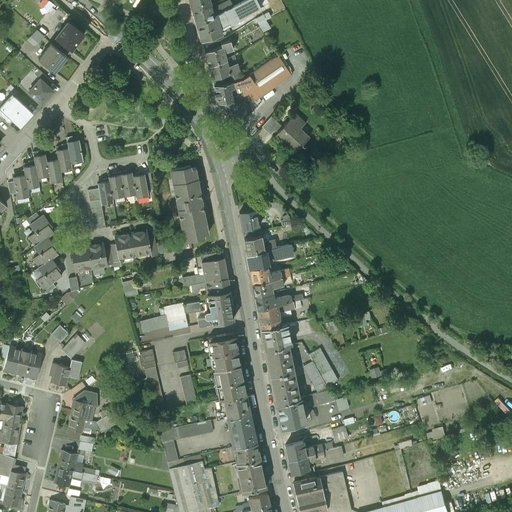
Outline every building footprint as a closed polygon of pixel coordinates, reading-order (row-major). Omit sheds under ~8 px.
[(189,0),(192,9),(210,4),(211,4),(209,0),(189,0)] [(245,0),(230,8),(227,3),(212,11),(213,16),(217,15),(224,38),(255,18),(258,23),(264,20),(258,8),(260,7),(256,0),(245,0)] [(210,4),(192,9),(197,25),(213,16),(212,11),(210,4)] [(68,13),(59,6),(52,13),(61,21),(68,13)] [(213,16),(197,25),(203,45),(215,42),(220,40),(224,38),(217,15),(213,16)] [(83,33),(67,21),(57,34),(55,32),(53,35),(71,49),(83,33)] [(43,24),(38,29),(44,35),(49,30),(43,24)] [(36,28),(28,38),(34,45),(44,35),(38,29),(36,28)] [(231,40),(221,42),(222,46),(223,46),(225,52),(236,48),(235,45),(233,46),(231,40)] [(67,54),(51,42),(39,58),(55,70),(67,54)] [(222,46),(204,51),(208,65),(227,59),(225,52),(223,46),(222,46)] [(238,52),(232,56),(234,61),(236,61),(236,63),(240,62),(239,59),(240,59),(238,52)] [(278,55),(242,79),(232,82),(234,88),(231,89),(233,100),(234,103),(243,101),(257,99),(292,76),(278,55)] [(227,59),(208,65),(212,78),(213,85),(232,82),(229,73),(237,71),(235,63),(228,65),(227,59)] [(237,71),(229,73),(232,82),(242,79),(242,78),(240,78),(240,76),(238,77),(237,71)] [(53,90),(40,78),(28,91),(41,103),(53,90)] [(232,82),(213,85),(217,103),(222,102),(233,100),(231,89),(234,88),(232,82)] [(32,112),(14,96),(9,102),(6,99),(0,106),(0,107),(18,124),(23,118),(25,120),(32,112)] [(233,100),(222,102),(224,113),(229,112),(230,120),(246,117),(243,101),(234,103),(233,100)] [(268,103),(258,110),(263,117),(273,111),(268,103)] [(294,113),(275,133),(295,151),(306,138),(297,130),(304,122),(294,113)] [(270,117),(261,127),(270,135),(279,124),(270,117)] [(79,136),(72,137),(72,135),(66,136),(67,141),(71,162),(83,160),(79,136)] [(67,141),(61,142),(61,144),(56,146),(57,156),(60,170),(72,168),(71,162),(67,141)] [(44,149),(38,150),(38,149),(32,150),(34,158),(37,177),(49,174),(46,160),(44,149)] [(57,156),(51,157),(52,159),(46,160),(49,174),(50,181),(62,179),(60,170),(57,156)] [(34,158),(28,159),(28,161),(22,162),(24,172),(27,187),(39,185),(37,177),(34,158)] [(194,168),(186,170),(185,167),(170,170),(173,186),(172,186),(175,202),(177,202),(178,208),(176,209),(180,226),(183,241),(197,238),(197,235),(207,233),(205,222),(204,223),(203,218),(207,217),(205,204),(202,204),(200,197),(203,196),(200,182),(197,183),(194,168)] [(132,172),(127,173),(126,170),(119,171),(124,195),(135,193),(132,172)] [(124,195),(119,171),(113,172),(113,175),(108,176),(108,177),(112,197),(124,195)] [(24,172),(17,173),(18,176),(13,177),(13,181),(15,192),(16,197),(28,195),(27,187),(24,172)] [(144,174),(139,174),(138,172),(134,173),(132,173),(135,193),(136,197),(148,194),(144,174)] [(108,177),(102,179),(102,181),(97,182),(98,187),(99,193),(100,198),(101,203),(113,201),(112,197),(108,177)] [(255,210),(239,213),(242,230),(259,226),(255,210)] [(36,211),(26,218),(30,223),(40,216),(36,211)] [(40,216),(30,223),(35,231),(29,236),(35,244),(47,235),(53,231),(47,223),(49,221),(43,213),(40,216)] [(284,219),(281,220),(282,226),(290,224),(293,223),(289,213),(284,216),(284,219)] [(293,223),(290,224),(292,230),(303,228),(302,221),(293,223)] [(147,232),(131,235),(135,256),(151,253),(149,243),(147,232)] [(35,244),(34,245),(39,252),(32,257),(39,266),(51,257),(57,253),(51,244),(53,242),(47,235),(35,244)] [(131,235),(114,238),(115,244),(118,259),(135,256),(131,235)] [(260,235),(244,239),(247,254),(276,247),(274,239),(262,242),(260,235)] [(183,238),(156,243),(158,254),(185,249),(183,238)] [(155,242),(149,243),(151,253),(152,256),(157,255),(155,242)] [(104,243),(87,246),(91,267),(108,264),(105,248),(104,243)] [(276,247),(247,254),(250,271),(267,267),(268,266),(267,260),(293,253),(291,243),(276,247)] [(115,244),(110,245),(110,247),(113,263),(114,268),(120,267),(118,259),(115,244)] [(87,246),(71,249),(75,270),(91,267),(87,246)] [(110,247),(105,248),(108,264),(113,263),(110,247)] [(223,254),(201,258),(203,266),(205,281),(214,280),(214,278),(227,277),(227,276),(223,254)] [(39,266),(38,266),(44,274),(37,279),(43,287),(52,281),(61,274),(55,266),(57,264),(51,257),(39,266)] [(19,265),(12,267),(14,275),(18,274),(21,273),(19,265)] [(267,267),(250,271),(252,283),(269,279),(270,280),(281,277),(279,270),(271,272),(270,273),(268,273),(267,267)] [(288,268),(279,270),(281,277),(289,275),(288,268)] [(76,276),(68,277),(70,290),(75,289),(78,288),(76,276)] [(227,277),(214,278),(214,280),(205,281),(190,284),(192,292),(198,291),(198,288),(206,287),(207,292),(229,289),(227,277)] [(269,279),(252,283),(255,295),(275,291),(274,288),(271,289),(271,287),(273,285),(274,285),(282,283),(281,277),(270,280),(269,279)] [(134,279),(122,282),(125,296),(138,294),(134,279)] [(52,281),(43,287),(46,292),(55,285),(52,281)] [(70,290),(66,291),(59,298),(66,305),(79,292),(75,289),(70,290)] [(229,289),(207,292),(208,299),(209,308),(194,311),(198,325),(201,326),(233,318),(229,289)] [(275,291),(255,295),(257,307),(285,302),(285,298),(284,295),(276,297),(275,298),(273,297),(272,293),(275,293),(275,291)] [(208,299),(164,306),(164,307),(159,308),(161,315),(166,314),(168,326),(169,329),(187,326),(184,312),(194,311),(209,308),(208,299)] [(285,302),(257,307),(261,328),(280,324),(279,318),(281,318),(281,315),(291,313),(289,307),(294,306),(293,300),(285,302)] [(82,318),(75,312),(70,317),(77,323),(82,318)] [(161,315),(145,319),(148,331),(168,326),(166,314),(161,315)] [(280,324),(261,328),(265,348),(288,343),(290,343),(287,323),(280,324)] [(68,333),(59,324),(51,333),(60,342),(68,333)] [(234,331),(209,336),(215,368),(239,363),(240,362),(238,349),(238,344),(237,344),(234,331)] [(75,334),(61,349),(71,358),(85,342),(75,334)] [(3,343),(0,355),(6,357),(9,345),(3,343)] [(265,348),(270,375),(293,370),(288,343),(265,348)] [(6,357),(3,369),(14,372),(20,348),(9,345),(6,357)] [(338,380),(319,347),(309,353),(327,385),(338,380)] [(20,348),(14,372),(25,374),(31,350),(20,348)] [(152,348),(140,351),(144,368),(155,365),(156,365),(152,348)] [(184,349),(173,351),(175,362),(176,362),(177,368),(188,365),(184,349)] [(42,353),(31,350),(25,374),(36,377),(42,353)] [(69,367),(52,363),(49,372),(52,372),(50,381),(65,384),(67,375),(77,377),(80,362),(71,360),(69,367)] [(328,388),(312,360),(303,365),(317,391),(328,388)] [(215,368),(212,368),(219,398),(245,393),(239,363),(215,368)] [(155,365),(144,368),(145,374),(156,372),(155,365)] [(293,370),(270,375),(273,388),(276,404),(298,397),(293,370)] [(156,372),(145,374),(149,389),(160,386),(156,372)] [(190,373),(179,376),(180,382),(191,379),(190,373)] [(191,379),(180,382),(186,405),(197,403),(191,379)] [(81,381),(70,389),(74,394),(85,386),(81,381)] [(165,409),(160,386),(149,389),(154,412),(165,409)] [(317,391),(315,392),(319,404),(334,399),(328,388),(317,391)] [(85,390),(72,399),(71,404),(73,405),(70,415),(90,420),(94,405),(97,405),(97,392),(85,390)] [(219,398),(218,398),(222,416),(226,415),(249,411),(246,393),(245,393),(219,398)] [(338,410),(348,406),(344,395),(334,398),(338,410)] [(298,397),(276,404),(281,428),(305,420),(300,396),(298,397)] [(23,406),(0,402),(0,418),(4,419),(18,422),(20,411),(22,411),(23,406)] [(114,402),(98,413),(101,418),(111,412),(114,410),(118,408),(114,402)] [(249,411),(226,415),(233,446),(235,445),(256,440),(249,411)] [(90,420),(70,415),(67,427),(82,431),(83,426),(96,428),(95,433),(99,434),(101,433),(101,431),(117,421),(115,419),(111,412),(101,418),(96,421),(90,420)] [(18,422),(4,419),(2,430),(0,429),(0,439),(5,440),(15,442),(18,422)] [(210,419),(159,429),(167,461),(178,458),(174,439),(213,431),(210,419)] [(344,424),(331,428),(335,440),(347,436),(344,424)] [(90,437),(80,435),(78,441),(88,443),(90,437)] [(15,442),(5,440),(2,453),(12,456),(15,442)] [(256,440),(235,445),(238,461),(259,456),(256,440)] [(302,440),(285,444),(288,458),(305,454),(313,452),(311,446),(304,448),(302,440)] [(88,443),(78,441),(77,447),(91,450),(92,444),(88,443)] [(331,441),(311,446),(313,452),(322,450),(330,448),(333,447),(331,441)] [(77,453),(61,449),(60,454),(61,454),(58,465),(81,471),(82,466),(82,464),(74,462),(77,453)] [(322,450),(313,452),(315,458),(324,456),(322,450)] [(305,454),(288,458),(291,472),(308,468),(306,460),(315,458),(313,452),(305,454)] [(12,456),(2,453),(0,461),(2,462),(12,465),(12,463),(14,457),(12,456)] [(178,458),(167,461),(179,511),(189,511),(208,507),(218,504),(210,467),(204,468),(200,453),(178,458)] [(238,461),(236,461),(242,491),(265,486),(259,456),(238,461)] [(337,456),(328,458),(329,463),(314,466),(315,470),(339,465),(337,456)] [(23,466),(12,463),(12,465),(2,462),(1,466),(3,467),(2,472),(9,474),(6,484),(21,488),(23,477),(25,478),(26,473),(21,472),(23,466)] [(81,471),(58,465),(54,481),(69,484),(71,476),(81,479),(81,478),(95,482),(97,474),(94,473),(84,471),(81,471)] [(342,471),(293,483),(299,511),(344,511),(350,510),(342,471)] [(102,481),(112,483),(113,476),(103,474),(102,481)] [(448,511),(439,480),(418,487),(419,491),(405,495),(405,496),(395,499),(395,497),(381,501),(383,506),(362,511),(448,511)] [(21,488),(6,484),(2,501),(19,505),(21,498),(18,498),(21,488)] [(79,490),(67,487),(66,494),(70,495),(77,497),(79,490)] [(267,492),(248,496),(249,502),(250,502),(251,508),(269,504),(267,492)] [(77,497),(70,495),(69,500),(84,504),(86,499),(77,497)] [(68,503),(49,499),(48,503),(49,504),(47,511),(82,511),(84,504),(69,500),(68,503)]
